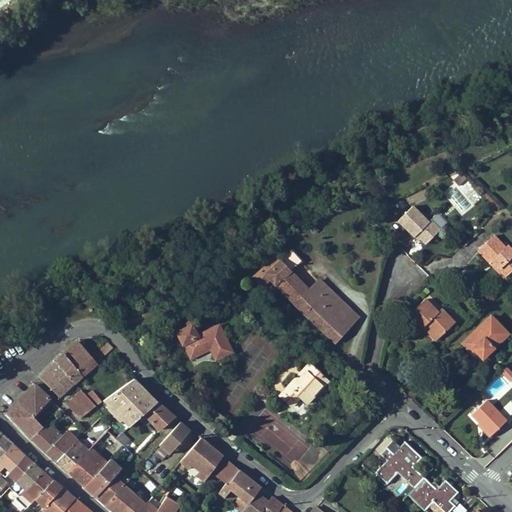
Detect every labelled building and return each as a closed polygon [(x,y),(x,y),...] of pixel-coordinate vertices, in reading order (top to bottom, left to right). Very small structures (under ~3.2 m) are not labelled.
[(461,173),(453,179),(458,186),(467,179),(461,173)] [(420,238),(425,243),(440,228),(431,219),(428,221),(413,205),(398,220),(414,236),(416,234),(420,238)] [(505,247),(494,235),(478,250),(489,262),(491,259),(506,274),(511,268),(511,250),(507,245),(505,247)] [(270,279),(333,342),(357,317),(328,288),(317,299),(308,289),(290,270),(300,261),(301,260),(291,250),(280,260),(272,266),(269,263),(253,276),(262,285),(270,279)] [(272,266),(280,260),(277,256),(269,263),(272,266)] [(503,277),(506,274),(491,259),(489,262),(503,277)] [(317,299),(328,288),(319,279),(308,289),(317,299)] [(418,331),(422,327),(426,323),(439,337),(454,323),(441,309),(437,312),(424,299),(405,317),(418,331)] [(492,348),(488,344),(503,330),(490,316),(462,343),(470,351),(473,349),(476,351),(482,358),(492,348)] [(191,326),(193,330),(199,327),(195,317),(185,322),(187,328),(191,326)] [(422,327),(435,341),(439,337),(426,323),(422,327)] [(190,357),(210,349),(215,359),(231,352),(218,326),(196,336),(193,330),(191,326),(187,328),(176,333),(182,344),(183,344),(190,357)] [(503,330),(488,344),(492,348),(507,334),(503,330)] [(74,343),(64,353),(82,376),(96,363),(78,341),(74,343)] [(104,346),(109,351),(113,348),(108,343),(104,346)] [(98,362),(109,351),(104,346),(99,351),(95,358),(98,362)] [(74,382),(82,376),(64,353),(56,361),(74,382)] [(56,361),(48,369),(67,389),(74,382),(56,361)] [(308,364),(279,395),(291,406),(299,397),(306,403),(326,381),(308,364)] [(510,381),(511,379),(511,372),(506,366),(501,371),(510,381)] [(41,377),(59,396),(67,389),(48,369),(41,377)] [(133,378),(103,401),(110,408),(122,420),(128,427),(137,418),(143,413),(157,402),(133,378)] [(50,398),(35,384),(18,401),(33,416),(50,398)] [(88,411),(96,406),(87,396),(81,390),(74,397),(88,411)] [(101,402),(93,391),(87,396),(96,406),(101,402)] [(80,417),(88,411),(74,397),(67,404),(80,417)] [(480,422),(492,434),(506,420),(487,399),(472,413),(480,422)] [(27,433),(31,437),(43,426),(33,416),(18,401),(7,413),(27,433)] [(166,409),(157,402),(143,413),(151,422),(158,430),(169,420),(162,412),(166,409)] [(220,423),(225,417),(208,405),(204,412),(220,423)] [(122,420),(110,408),(107,411),(119,423),(122,420)] [(166,409),(162,412),(169,420),(174,416),(166,409)] [(145,427),(151,422),(143,413),(137,418),(145,427)] [(478,424),(489,436),(492,434),(480,422),(478,424)] [(46,430),(43,426),(31,437),(38,443),(46,451),(62,435),(51,424),(46,430)] [(177,424),(160,443),(169,452),(186,432),(177,424)] [(78,440),(67,430),(62,435),(46,451),(48,453),(57,461),(73,445),(78,440)] [(115,438),(122,444),(128,438),(122,432),(115,438)] [(0,434),(0,457),(12,443),(5,438),(1,434),(0,434)] [(78,440),(73,445),(83,455),(88,449),(78,440)] [(375,472),(387,483),(398,472),(413,488),(424,477),(412,466),(421,456),(404,440),(393,453),(386,446),(380,453),(387,460),(375,472)] [(0,470),(4,466),(10,471),(24,454),(21,451),(12,443),(0,457),(0,470)] [(60,464),(68,471),(83,455),(73,445),(57,461),(60,464)] [(107,462),(90,447),(88,449),(83,455),(68,471),(76,478),(85,486),(107,462)] [(10,471),(8,473),(16,481),(33,462),(27,457),(24,454),(10,471)] [(223,456),(211,472),(225,482),(227,484),(230,480),(239,469),(223,456)] [(113,475),(120,467),(110,458),(107,462),(85,486),(91,492),(95,495),(113,475)] [(36,464),(33,462),(16,481),(24,488),(26,490),(43,470),(36,464)] [(141,471),(147,465),(143,462),(133,473),(141,479),(145,475),(143,473),(141,471)] [(143,473),(149,467),(147,465),(141,471),(143,473)] [(247,476),(239,469),(230,480),(238,486),(247,476)] [(47,474),(43,470),(26,490),(35,498),(53,479),(47,474)] [(98,498),(105,504),(128,478),(125,475),(119,481),(113,475),(95,495),(98,498)] [(154,475),(150,480),(159,488),(162,484),(163,483),(154,475)] [(434,501),(445,511),(447,511),(454,505),(450,500),(453,496),(458,491),(445,479),(439,486),(436,489),(430,484),(424,477),(413,488),(407,495),(424,510),(434,501)] [(135,485),(128,478),(105,504),(113,511),(138,511),(146,504),(130,490),(135,485)] [(57,483),(53,479),(35,498),(44,506),(62,487),(57,483)] [(251,499),(257,492),(261,486),(253,480),(243,492),(251,499)] [(44,506),(41,509),(44,511),(61,511),(75,498),(66,490),(62,487),(44,506)] [(24,488),(19,493),(31,504),(35,498),(26,490),(24,488)] [(259,511),(272,496),(265,490),(261,495),(257,492),(251,499),(241,511),(259,511)] [(155,511),(157,510),(161,504),(152,496),(146,504),(138,511),(155,511)] [(259,511),(276,511),(282,505),(272,496),(259,511)] [(458,501),(453,496),(450,500),(454,505),(458,501)] [(91,511),(85,506),(75,498),(61,511),(91,511)]
